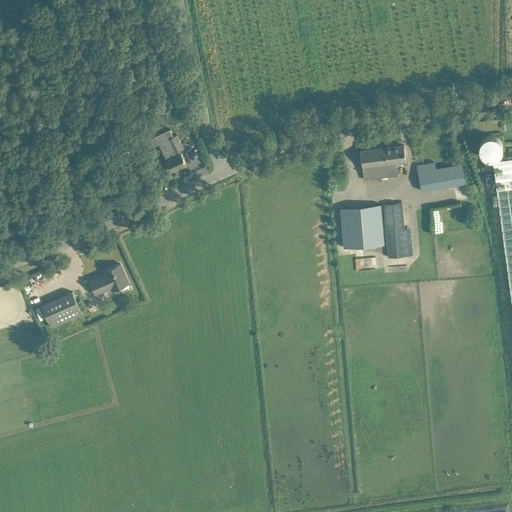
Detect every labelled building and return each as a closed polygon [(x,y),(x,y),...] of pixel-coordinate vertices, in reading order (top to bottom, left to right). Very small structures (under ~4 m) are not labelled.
[(183,112),(175,115),(177,123),(185,120),(183,112)] [(166,139),(159,143),(167,161),(171,170),(186,164),(181,153),(180,154),(179,151),(183,149),(177,135),(166,139)] [(406,162),(404,144),(360,150),(364,179),(398,175),(397,163),(406,162)] [(511,156),(493,160),(496,185),(511,298),(511,156)] [(428,163),(416,165),(421,191),(467,182),(463,163),(430,169),(428,163)] [(387,257),(413,255),(411,231),(404,232),(402,202),(383,203),(387,257)] [(380,203),(339,206),(342,247),(383,244),(380,203)] [(437,224),(448,224),(448,212),(437,212),(437,224)] [(105,273),(90,280),(96,294),(111,288),(112,290),(129,282),(120,263),(104,271),(105,273)] [(43,279),(46,289),(76,279),(72,269),(43,279)] [(72,291),(42,305),(51,327),(82,313),(72,291)]
